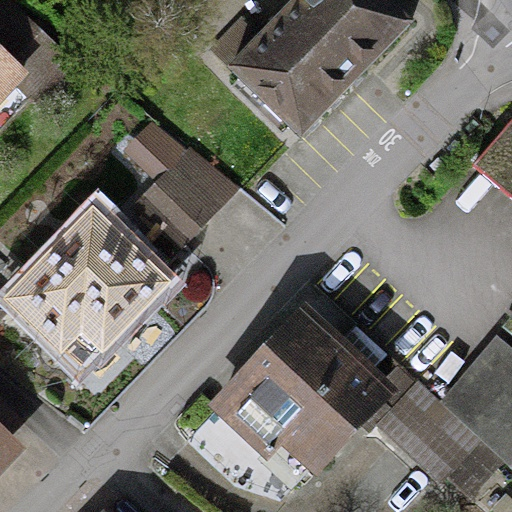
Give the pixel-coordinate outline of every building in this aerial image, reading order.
[(312,155),(440,26),(413,0),(282,0),(227,57),(312,155)] [(35,101),(71,64),(11,7),(0,18),(0,95),(14,81),(35,101)] [(511,124),(476,167),(511,197),(511,318),(510,320),(511,321),(511,124)] [(219,204),(172,161),(131,207),(177,249),(219,204)] [(114,357),(172,295),(86,216),(8,301),(73,361),(94,339),(114,357)] [(188,430),(273,511),(383,394),(297,314),(188,430)] [(511,353),(499,343),(445,406),(481,441),(511,405),(511,353)] [(420,382),(382,422),(444,481),(481,441),(445,406),(420,382)] [(0,467),(34,433),(0,399),(0,467)]
